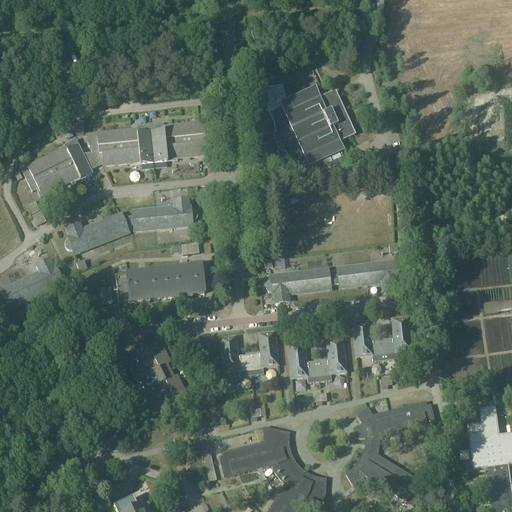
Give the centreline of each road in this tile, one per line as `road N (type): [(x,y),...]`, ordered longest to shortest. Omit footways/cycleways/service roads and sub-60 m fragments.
road 1 (residential): [(452,511),(422,301),(238,320)]
road 2 (residential): [(31,242),(8,194),(10,152),(34,128),(68,112),(230,102)]
road 3 (residential): [(31,242),(105,191),(233,182)]
road 4 (residential): [(238,320),(98,338)]
road 5 (residential): [(238,320),(233,182)]
